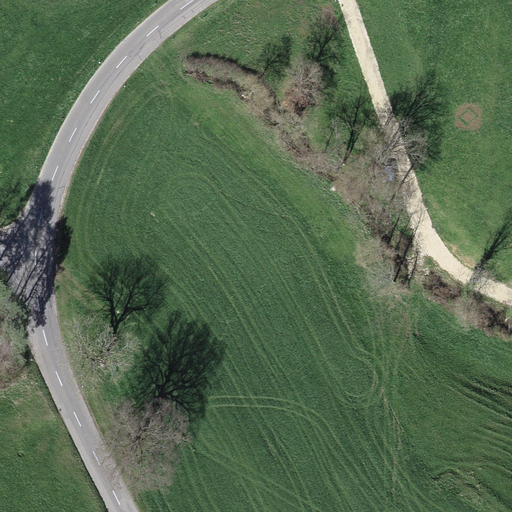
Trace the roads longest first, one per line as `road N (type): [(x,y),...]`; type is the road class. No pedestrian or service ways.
road 1 (secondary): [(192,0),(116,66),(86,108),(59,159),(35,250),(39,316),(57,376),(123,511)]
road 2 (track): [(350,0),(430,241),(466,275),(511,297)]
